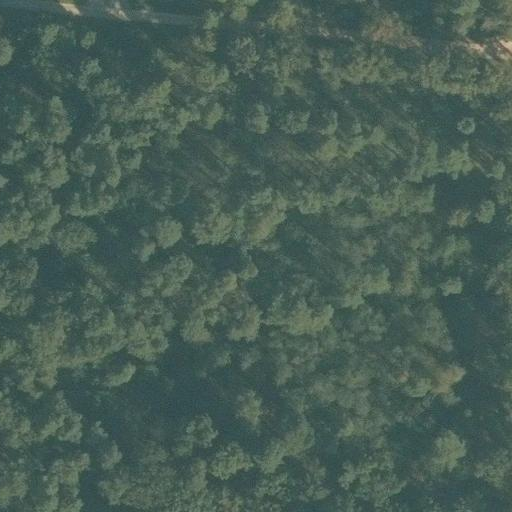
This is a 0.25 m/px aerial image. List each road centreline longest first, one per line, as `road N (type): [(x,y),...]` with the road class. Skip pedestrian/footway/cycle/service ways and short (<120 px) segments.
road 1 (track): [(511,53),(121,20),(102,105),(0,418)]
road 2 (unclassified): [(121,20),(0,8)]
